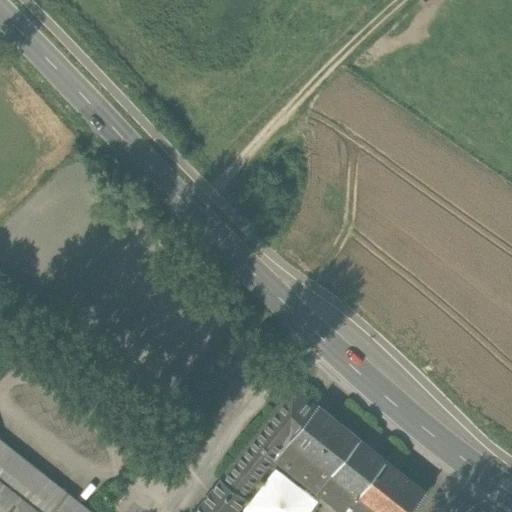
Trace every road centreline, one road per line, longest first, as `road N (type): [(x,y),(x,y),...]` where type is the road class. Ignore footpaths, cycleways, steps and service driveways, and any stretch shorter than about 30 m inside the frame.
road 1 (secondary): [(0,15),(307,327),(511,496)]
road 2 (track): [(401,0),(186,209)]
